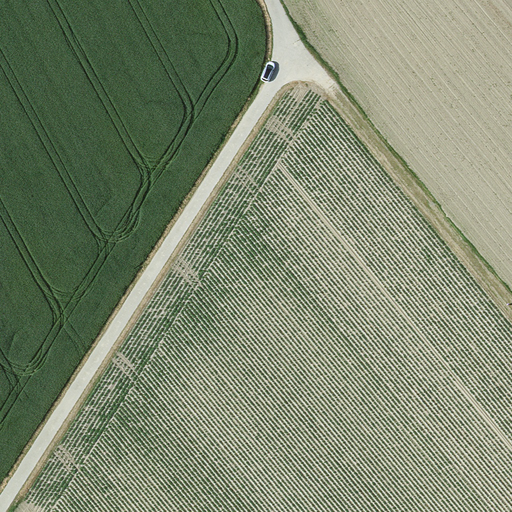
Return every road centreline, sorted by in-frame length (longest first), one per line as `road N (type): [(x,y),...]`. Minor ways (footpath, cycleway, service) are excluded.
road 1 (track): [(279,0),(294,27),(0,477)]
road 2 (track): [(294,27),(511,284)]
